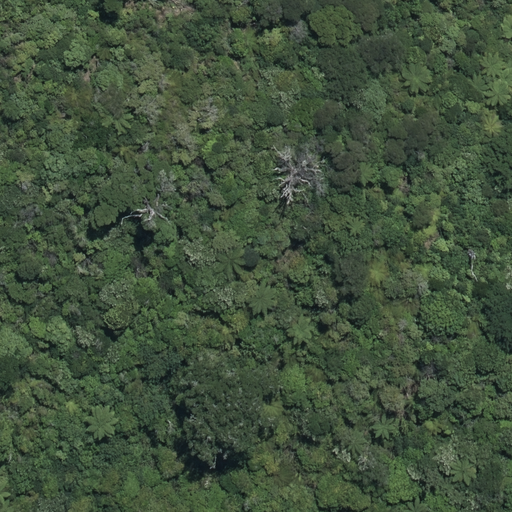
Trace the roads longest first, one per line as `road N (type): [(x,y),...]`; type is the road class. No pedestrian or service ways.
road 1 (track): [(0,151),(43,115),(76,102),(97,60),(118,82),(130,139),(149,173),(177,156),(205,121),(225,42),(274,119),(308,143),(317,195),(297,246),(224,339),(154,359),(91,439),(54,511)]
road 2 (track): [(277,270),(331,287),(396,265),(443,217),(437,128),(405,57),(401,0)]
